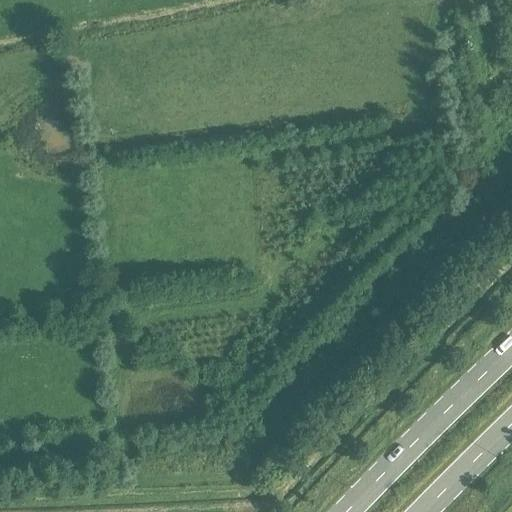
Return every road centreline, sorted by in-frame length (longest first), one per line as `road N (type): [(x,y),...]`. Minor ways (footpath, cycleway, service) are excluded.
road 1 (primary): [(511,350),(349,511)]
road 2 (primary): [(425,511),(511,427)]
